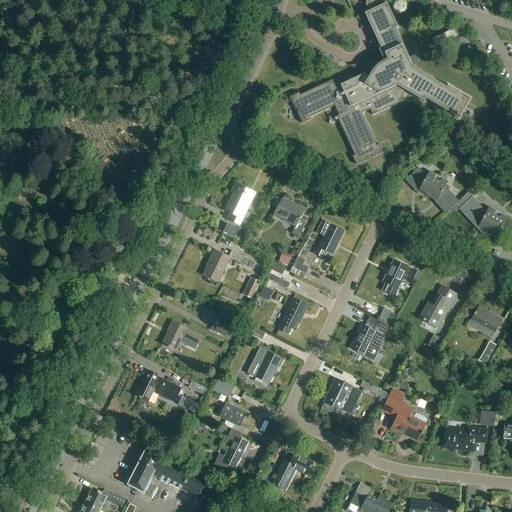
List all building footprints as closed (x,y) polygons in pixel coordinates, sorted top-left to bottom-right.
[(302,124),(312,120),(312,119),(311,119),(310,118),(335,106),(339,116),(337,117),(355,156),(353,157),(353,156),(352,157),(357,166),(383,153),(379,145),(379,146),(377,147),(362,114),(370,110),(373,116),(405,101),(405,100),(403,101),(402,97),(405,91),(425,103),(425,102),(426,100),(459,120),(471,99),(448,85),(447,86),(448,86),(447,87),(414,68),(396,29),(397,28),(398,28),(387,3),(385,4),(385,3),(385,2),(377,0),(366,0),(367,0),(367,1),(367,2),(367,3),(366,5),(367,7),(367,8),(367,9),(368,11),(367,11),(368,12),(365,14),(381,49),(380,49),(379,49),(378,49),(385,64),(384,65),(382,65),(380,66),(380,67),(379,68),(377,69),(376,70),(376,72),(375,73),(375,74),(367,69),(364,74),(363,74),(363,75),(341,85),(342,87),(337,90),(333,80),(300,96),(299,94),(300,94),(299,93),(290,97),(302,124)] [(453,30),(456,36),(466,31),(463,25),(453,30)] [(433,39),(436,46),(452,38),(449,32),(433,39)] [(447,149),(458,155),(462,148),(451,142),(447,149)] [(481,167),(491,173),(494,166),(484,160),(481,167)] [(434,202),(446,215),(451,210),(456,213),(459,210),(481,234),(485,231),(497,238),(508,218),(489,208),(486,213),(472,198),(475,195),(469,192),(462,199),(459,202),(446,187),(448,182),(429,172),(427,177),(419,168),(405,181),(418,194),(420,192),(436,201),(434,202)] [(226,211),(231,214),(227,220),(239,226),(256,194),(236,184),(232,193),(234,194),(226,211)] [(292,234),(298,237),(306,223),(300,220),(305,211),(283,198),(274,215),(296,227),(292,234)] [(316,255),(324,259),(327,252),(332,255),(344,232),(323,221),(317,233),(324,237),(316,255)] [(238,229),(227,224),(224,231),(235,236),(238,229)] [(203,276),(218,283),(230,258),(214,251),(208,263),(209,263),(203,276)] [(289,263),(290,252),(280,251),(279,261),(289,263)] [(239,263),(253,270),(256,263),(242,256),(239,263)] [(295,269),(306,275),(309,269),(303,266),(305,261),(300,258),(295,269)] [(387,284),(383,292),(393,297),(397,289),(408,267),(394,261),(384,282),(387,284)] [(271,270),(282,276),(285,271),(274,265),(271,270)] [(408,282),(414,285),(420,273),(414,270),(408,282)] [(268,280),(287,289),(290,284),(270,274),(268,280)] [(243,295),(253,300),(261,283),(251,278),(243,295)] [(444,317),(456,295),(443,287),(432,306),(428,303),(420,319),(438,329),(444,318),(444,317)] [(260,295),(267,299),(270,291),(264,288),(260,295)] [(279,331),(288,335),(291,329),(295,331),(308,306),(294,299),(281,324),(282,324),(279,331)] [(484,331),(482,333),(492,338),(502,320),(480,308),(471,324),(484,331)] [(384,309),(378,322),(389,327),(390,327),(396,315),(384,309)] [(169,331),(162,344),(176,351),(183,338),(197,345),(201,337),(187,330),(187,329),(172,322),(168,331),(169,331)] [(379,349),(389,327),(378,322),(373,331),(362,326),(351,349),(368,358),(374,346),(379,349)] [(228,332),(214,325),(211,330),(225,338),(228,332)] [(249,332),(263,339),(266,334),(251,327),(249,332)] [(428,346),(437,351),(443,340),(434,335),(428,346)] [(479,361),(485,365),(496,346),(490,342),(479,361)] [(269,384),(281,359),(268,353),(268,352),(260,348),(247,374),(255,378),(269,384)] [(136,396),(148,402),(153,392),(175,403),(181,389),(157,378),(158,376),(148,372),(136,396)] [(324,403),(338,410),(350,386),(336,379),(324,403)] [(221,395),(227,384),(219,380),(213,391),(221,395)] [(360,387),(377,395),(379,390),(363,382),(360,387)] [(190,388),(204,395),(207,390),(192,383),(190,388)] [(401,404),(405,396),(392,390),(381,412),(396,419),(391,429),(418,442),(426,425),(410,417),(413,410),(401,404)] [(188,401),(184,409),(195,414),(199,406),(188,401)] [(235,425),(232,430),(244,435),(246,430),(240,427),(246,414),(226,404),(220,417),(235,425)] [(494,428),(496,413),(488,412),(487,427),(494,428)] [(217,431),(220,424),(203,416),(198,427),(204,430),(205,426),(217,431)] [(511,424),(504,424),(503,439),(511,440),(511,424)] [(446,430),(444,448),(473,451),(474,442),(486,443),(487,430),(468,428),(468,432),(446,430)] [(232,430),(225,443),(231,446),(225,457),(220,454),(214,466),(226,472),(229,466),(236,469),(248,444),(241,441),(244,435),(232,430)] [(186,446),(180,456),(185,459),(190,449),(186,446)] [(195,511),(134,511),(136,508),(130,505),(125,511),(210,511),(222,489),(211,483),(210,484),(161,459),(162,458),(146,450),(127,485),(144,494),(153,476),(201,501),(195,511)] [(272,485),(285,492),(296,470),(307,476),(314,463),(295,454),(290,463),(285,460),(272,485)] [(262,497),(268,486),(262,483),(256,494),(262,497)] [(102,495),(92,490),(85,504),(100,511),(105,501),(123,507),(126,500),(105,489),(102,495)] [(351,504),(361,510),(360,511),(388,511),(393,504),(384,500),(385,497),(380,495),(378,499),(369,495),(366,499),(356,494),(351,504)] [(409,511),(446,511),(447,506),(411,502),(409,511)]
